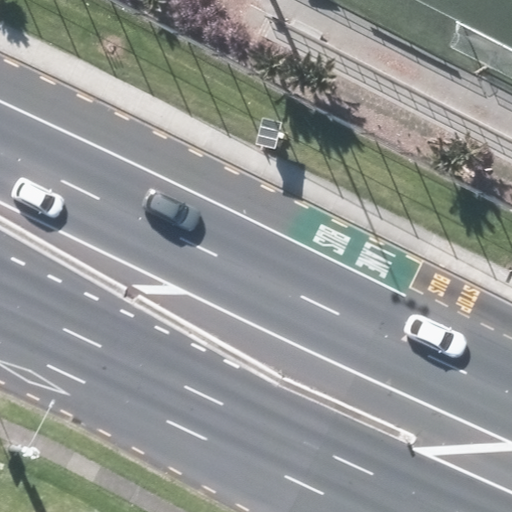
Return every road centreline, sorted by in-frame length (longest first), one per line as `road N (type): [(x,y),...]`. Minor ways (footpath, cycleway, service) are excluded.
road 1 (primary): [(0,167),(452,383),(511,439)]
road 2 (primary): [(511,500),(397,461),(0,297)]
